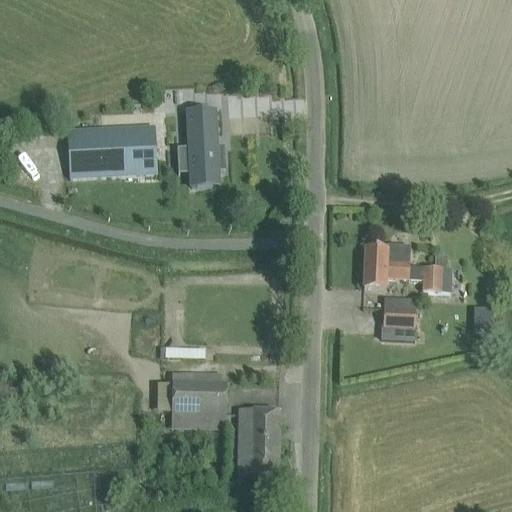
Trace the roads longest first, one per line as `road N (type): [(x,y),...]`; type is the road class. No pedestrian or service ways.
road 1 (unclassified): [(309,226),(229,243),(166,238),(0,186)]
road 2 (unclassified): [(305,511),(309,226)]
road 3 (unclassified): [(309,226),(314,44),(303,0)]
road 4 (track): [(309,226),(511,201)]
